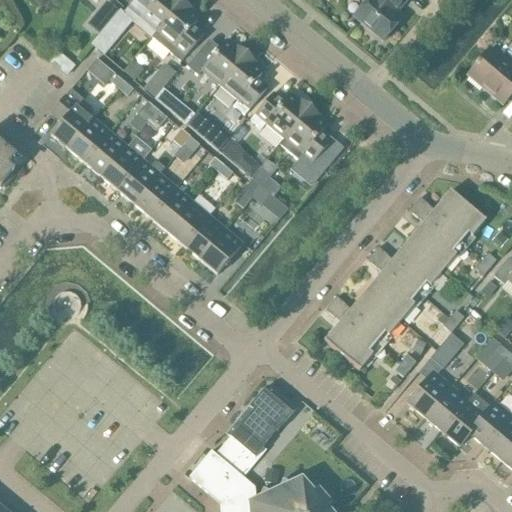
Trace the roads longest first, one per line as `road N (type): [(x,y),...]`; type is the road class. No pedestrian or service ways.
road 1 (residential): [(245,349),(423,145)]
road 2 (residential): [(441,503),(245,349)]
road 3 (residential): [(245,349),(75,214),(47,218)]
road 4 (residential): [(423,145),(252,0)]
road 5 (residential): [(115,511),(245,349)]
